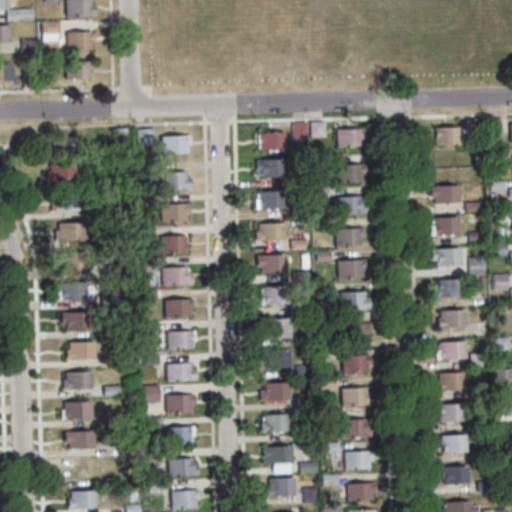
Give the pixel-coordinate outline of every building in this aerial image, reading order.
[(63,16),(62,0),(88,0),(88,4),(92,4),(92,14),(63,16)] [(4,19),(4,9),(30,8),(30,18),(4,19)] [(56,33),(53,33),(40,33),(39,21),(56,20),(56,33)] [(92,41),(88,41),(89,49),(65,50),(64,33),(91,32),(92,41)] [(40,33),(53,33),(54,41),(40,41),(40,33)] [(19,52),(19,40),(33,39),(33,51),(19,52)] [(63,79),(62,62),(88,61),(88,78),(63,79)] [(0,64),(8,64),(9,81),(0,81),(0,64)] [(38,86),(38,71),(48,70),(48,85),(38,86)] [(21,72),(33,71),(34,86),(22,86),(21,72)] [(485,134),(484,119),(497,118),(498,134),(485,134)] [(463,119),(477,119),(478,134),(463,135),(463,119)] [(321,121),(322,136),(308,137),(307,122),(321,121)] [(290,138),(289,123),(303,123),(304,137),(290,138)] [(433,145),(432,128),(457,127),(457,144),(433,145)] [(112,144),(112,129),(125,128),(126,143),(112,144)] [(151,143),(135,144),(134,129),(151,128),(151,143)] [(359,146),(334,147),(333,130),(361,129),(362,138),(359,138),(359,146)] [(256,133),(281,132),(282,149),(257,150),(256,133)] [(159,153),(159,136),(186,135),(187,144),(183,145),(183,152),(159,153)] [(63,138),(75,137),(76,154),(63,155),(63,138)] [(501,150),(501,161),(487,161),(486,150),(501,150)] [(311,154),(324,154),(324,166),(311,166),(311,154)] [(282,159),(282,175),(259,176),(258,171),(253,171),(252,160),(282,159)] [(44,181),(44,172),(48,172),(47,164),(72,163),(73,180),(44,181)] [(150,173),(136,173),(136,163),(150,163),(150,173)] [(334,183),(333,166),(362,165),(362,173),(359,173),(359,182),(334,183)] [(188,189),(159,190),(158,173),(182,172),(182,177),(187,177),(188,189)] [(288,176),(303,175),(303,185),(288,185),(288,176)] [(81,179),(95,178),(96,186),(81,187),(81,179)] [(486,182),(501,181),(502,191),(487,191),(486,182)] [(456,186),(456,201),(432,202),(432,198),(428,198),(427,187),(456,186)] [(325,198),(312,198),(311,188),(324,188),(325,198)] [(281,208),(253,209),(252,200),(256,199),(256,193),(281,192),(281,208)] [(49,202),(53,201),(53,194),(77,193),(77,209),(49,211),(49,202)] [(362,204),(363,213),(333,214),(332,198),(357,197),(358,204),(362,204)] [(462,202),(479,202),(479,211),(463,211),(462,202)] [(185,203),(186,213),(182,213),(183,220),(158,221),(157,204),(185,203)] [(289,208),(301,208),(301,216),(290,216),(289,208)] [(431,218),(456,217),(457,234),(429,235),(429,226),(431,226),(431,218)] [(327,229),(312,230),(312,220),(326,219),(327,229)] [(53,230),(56,230),(56,224),(81,223),(82,239),(53,240),(53,230)] [(252,232),(256,232),(255,224),(280,223),(281,240),(253,241),(252,232)] [(151,241),(138,242),(137,227),(151,226),(151,241)] [(333,245),(333,230),(361,229),(361,237),(359,237),(359,244),(333,245)] [(466,232),(479,232),(479,241),(467,242),(466,232)] [(158,254),(157,236),(182,235),(183,253),(158,254)] [(288,240),(304,240),(305,249),(288,250),(288,240)] [(490,244),(504,243),(504,253),(490,254),(490,244)] [(429,249),(458,248),(458,265),(435,266),(434,260),(429,260),(429,249)] [(327,261),(314,261),(314,252),(327,251),(327,261)] [(55,253),(84,252),(85,268),(60,269),(60,264),(56,264),(55,253)] [(254,256),(283,255),(283,272),(258,272),(258,267),(254,267),(254,256)] [(466,258),(481,258),(481,273),(466,273),(466,258)] [(151,271),(138,272),(138,261),(151,260),(151,271)] [(335,278),(335,261),(363,260),(363,270),(361,270),(361,277),(335,278)] [(106,265),(119,265),(119,276),(106,276),(106,265)] [(160,286),(160,269),(183,268),(183,274),(188,273),(189,285),(160,286)] [(290,272),(305,272),(305,281),(291,281),(290,272)] [(504,289),(490,289),(490,274),(504,274),(504,289)] [(431,287),(436,287),(435,280),(460,279),(461,296),(432,297),(431,287)] [(55,291),(58,291),(58,283),(83,283),(83,298),(55,299),(55,291)] [(331,296),(315,297),(314,283),(330,283),(331,296)] [(257,295),(261,295),(260,288),(285,287),(286,303),(257,305),(257,295)] [(153,299),(137,300),(136,291),(153,290),(153,299)] [(99,293),(126,292),(126,306),(99,307),(99,293)] [(338,310),(337,293),(362,292),(362,298),(366,298),(367,308),(338,310)] [(188,316),(163,317),(162,301),(190,299),(191,309),(187,309),(188,316)] [(292,304),(306,303),(306,313),(293,313),(292,304)] [(435,318),(438,318),(438,310),(463,310),(463,327),(435,328),(435,318)] [(59,313),(87,312),(88,329),(64,330),(63,323),(60,323),(59,313)] [(316,327),(315,314),(332,314),(332,326),(316,327)] [(259,327),(263,327),(262,320),(287,319),(288,335),(259,337),(259,327)] [(154,339),(140,339),(139,322),(154,322),(154,339)] [(365,339),(332,340),(331,328),(339,328),(339,325),(367,324),(368,333),(365,333),(365,339)] [(193,341),(189,341),(190,348),(165,349),(164,333),(193,332),(193,341)] [(293,334),(307,334),(307,343),(293,344),(293,334)] [(492,338),(506,337),(507,351),(492,352),(492,338)] [(67,342),(92,341),(92,358),(64,359),(63,350),(67,350),(67,342)] [(437,343),(463,341),(464,358),(435,359),(434,351),(438,350),(437,343)] [(287,350),(288,366),(264,367),(263,361),(259,361),(259,351),(287,350)] [(484,353),(485,366),(468,367),(467,354),(484,353)] [(156,365),(141,365),(141,355),(156,354),(156,365)] [(111,356),(126,355),(127,365),(111,365),(111,356)] [(340,373),(339,357),(367,356),(368,365),(364,365),(364,372),(340,373)] [(164,381),(164,364),(188,363),(188,369),(192,369),(193,380),(164,381)] [(293,366),(308,366),(308,376),(293,377),(293,366)] [(493,369),(507,368),(508,377),(493,378),(493,369)] [(61,380),(64,380),(64,373),(89,372),(89,388),(61,389),(61,380)] [(462,389),(434,390),(434,381),(437,381),(436,374),(462,373),(462,389)] [(333,388),(317,389),(317,379),(332,378),(333,388)] [(258,391),(262,391),(262,384),(286,383),(287,399),(258,400),(258,391)] [(101,386),(117,385),(117,395),(101,396),(101,386)] [(157,402),(142,402),(142,385),(156,385),(157,402)] [(339,406),(339,388),(363,387),(364,405),(339,406)] [(296,394),(312,394),(312,407),(296,407),(296,394)] [(192,404),(188,404),(189,411),(164,412),(164,396),(192,395),(192,404)] [(494,400),(508,399),(509,413),(495,414),(494,400)] [(59,410),(62,410),(62,403),(86,402),(87,418),(59,419),(59,410)] [(432,405),(461,403),(462,420),(437,422),(437,415),(433,416),(432,405)] [(334,423),(319,424),(319,410),(333,409),(334,423)] [(259,423),(261,422),(261,415),(287,414),(288,431),(259,432),(259,423)] [(109,427),(108,417),(125,416),(125,426),(109,427)] [(160,431),(144,432),(143,419),(159,418),(160,431)] [(339,438),(338,420),(362,420),(362,425),(367,425),(368,437),(339,438)] [(192,436),(187,437),(188,443),(163,444),(163,428),(191,427),(192,436)] [(297,431),(312,430),(312,440),(298,440),(297,431)] [(91,431),(92,447),(66,448),(66,443),(63,443),(62,432),(91,431)] [(463,434),(464,451),(440,452),(439,436),(463,434)] [(336,452),(320,453),(319,443),(336,442),(336,452)] [(260,448),(288,446),(289,462),(286,462),(270,463),(265,463),(265,457),(260,458),(260,448)] [(159,459),(147,459),(147,449),(159,449),(159,459)] [(475,451),(487,450),(487,460),(475,460),(475,451)] [(370,451),(370,460),(366,460),(366,468),(341,469),(341,452),(370,451)] [(69,478),(97,478),(97,459),(69,459),(69,478)] [(165,477),(165,460),(189,459),(189,464),(195,464),(195,475),(165,477)] [(270,463),(286,462),(287,473),(271,473),(270,463)] [(296,462),(313,462),(313,472),(296,472),(296,462)] [(437,467),(466,465),(467,482),(443,484),(442,477),(437,477),(437,467)] [(320,485),(320,474),(334,474),(335,485),(320,485)] [(263,486),(267,486),(266,479),(291,478),(292,494),(264,495),(263,486)] [(161,491),(146,492),(145,480),(161,480),(161,491)] [(474,481),(489,480),(490,490),(475,491),(474,481)] [(372,482),(372,492),(368,493),(369,499),(344,500),(343,483),(372,482)] [(300,488),(314,487),(314,501),(301,502),(300,488)] [(64,499),(68,499),(68,492),(93,491),(93,508),(65,509),(64,499)] [(196,500),(192,500),(193,508),(168,508),(167,492),(195,491),(196,500)] [(440,511),(440,510),(443,510),(443,503),(468,502),(468,506),(475,505),(475,511),(440,511)]
